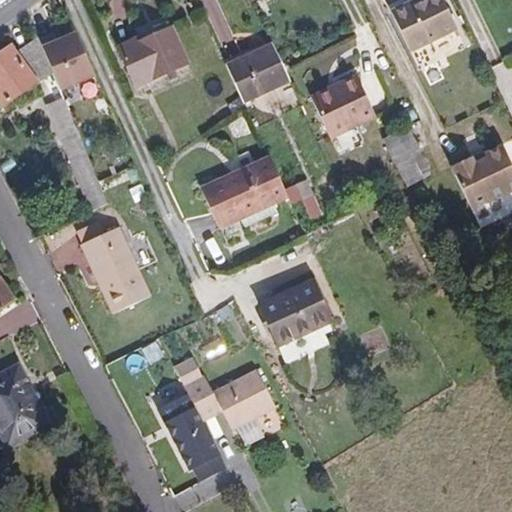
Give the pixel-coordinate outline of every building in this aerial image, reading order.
[(425,0),(412,7),(405,4),(389,12),(409,52),(455,30),(440,0),(425,0)] [(172,28),(169,22),(135,38),(137,44),(172,28)] [(136,86),(187,63),(172,28),(137,44),(135,38),(118,45),(136,86)] [(0,105),(42,76),(51,70),(37,37),(16,52),(11,46),(0,53),(0,105)] [(226,65),(243,102),(289,81),(282,67),(271,45),(226,65)] [(54,101),(63,97),(51,70),(42,76),(54,101)] [(358,81),(355,76),(328,89),(330,94),(358,81)] [(358,81),(330,94),(328,89),(311,97),(331,137),(375,116),(358,81)] [(91,210),(108,203),(63,97),(54,101),(48,104),(91,210)] [(406,187),(431,173),(408,126),(382,139),(406,187)] [(477,167),(473,159),(453,169),(474,212),(511,193),(511,164),(504,147),(486,156),(489,161),(477,167)] [(218,226),(240,216),(272,202),(286,196),(283,188),(269,157),(202,189),(218,226)] [(313,194),(306,178),(283,188),(286,196),(290,205),(301,200),(310,218),(321,212),(313,194)] [(244,226),(277,211),(272,202),(240,216),(244,226)] [(76,231),(82,243),(105,233),(99,220),(76,231)] [(151,295),(119,226),(105,233),(82,243),(113,312),(151,295)] [(0,307),(14,297),(0,275),(0,274),(0,307)] [(321,325),(330,320),(311,280),(261,304),(278,344),(321,325)] [(0,340),(29,327),(18,304),(0,312),(0,340)] [(213,392),(194,357),(175,368),(203,421),(222,410),(231,428),(275,406),(257,370),(213,392)] [(49,424),(18,365),(0,373),(0,430),(8,446),(49,424)]
